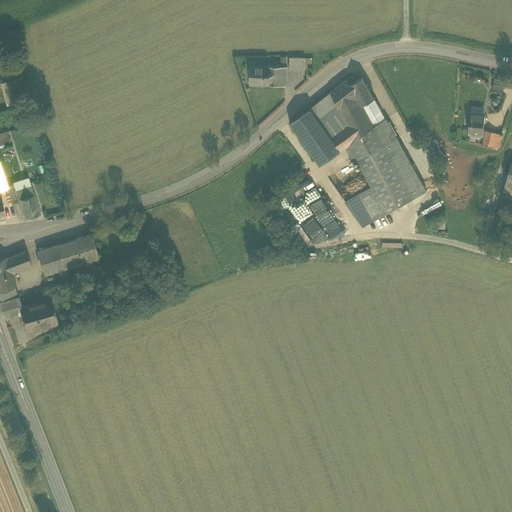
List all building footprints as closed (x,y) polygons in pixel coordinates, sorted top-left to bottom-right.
[(273,66),(286,66),(286,57),(273,57),(273,66)] [(289,70),(305,70),(305,59),(290,58),(289,70)] [(251,84),(286,86),(287,67),(252,66),(251,84)] [(347,79),(350,85),(356,81),(351,75),(347,79)] [(350,85),(362,106),(375,99),(374,98),(363,79),(363,78),(363,77),(356,81),(350,85)] [(347,79),(330,92),(337,104),(349,125),(342,130),(352,143),(374,128),(362,106),(350,85),(347,79)] [(493,90),(503,92),(505,81),(495,79),(493,90)] [(0,83),(6,106),(19,102),(13,80),(0,83)] [(309,109),(317,120),(337,104),(330,92),(309,109)] [(387,120),(375,99),(362,106),(374,128),(387,120)] [(346,148),(346,147),(337,134),(331,139),(317,120),(309,109),(290,123),(320,166),(346,148)] [(469,136),(482,137),(485,114),(471,113),(469,130),(469,135),(469,136)] [(374,128),(384,146),(397,139),(387,120),(374,128)] [(373,221),(413,198),(384,146),(374,128),(352,143),(346,147),(346,148),(352,160),(358,162),(372,187),(358,194),(373,220),(373,221)] [(342,130),(337,134),(346,147),(352,143),(342,130)] [(6,132),(0,133),(0,143),(9,141),(6,132)] [(502,136),(495,134),(487,132),(483,145),(492,147),(499,148),(502,136)] [(397,139),(384,146),(413,198),(427,191),(397,139)] [(14,184),(16,191),(23,188),(31,185),(29,178),(14,183),(14,184)] [(8,186),(10,193),(16,191),(15,191),(16,191),(14,184),(8,186)] [(18,201),(20,200),(34,195),(31,185),(23,188),(16,191),(15,191),(16,191),(18,201)] [(18,201),(16,191),(10,193),(13,204),(19,202),(18,201)] [(373,220),(358,194),(345,202),(362,226),(373,220)] [(40,212),(34,195),(20,200),(25,217),(40,212)] [(92,235),(77,239),(84,263),(99,258),(92,235)] [(37,252),(45,275),(62,270),(84,263),(77,239),(37,252)] [(401,248),(401,239),(367,241),(367,250),(401,248)] [(329,249),(330,261),(356,258),(355,246),(329,249)] [(12,270),(13,273),(31,266),(25,251),(5,258),(10,271),(12,270)] [(0,287),(6,285),(13,283),(14,282),(10,271),(5,258),(0,260),(0,287)] [(63,275),(62,270),(45,275),(46,280),(63,275)] [(18,297),(13,283),(6,285),(11,299),(18,297)] [(0,287),(0,299),(1,302),(11,299),(6,285),(0,287)] [(0,302),(0,311),(3,320),(22,313),(21,308),(18,297),(11,299),(1,302),(0,302)] [(22,313),(28,331),(29,331),(55,322),(47,300),(21,308),(22,313)]
